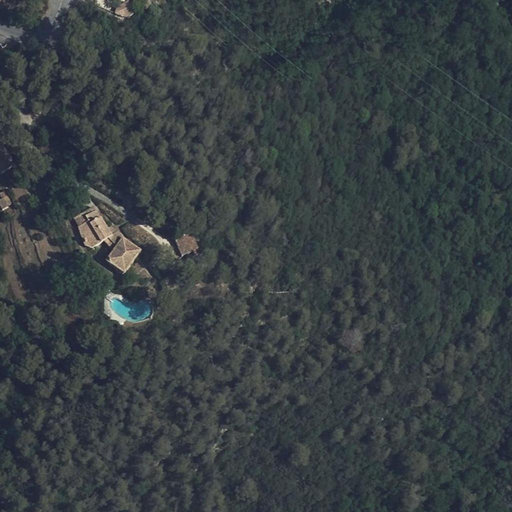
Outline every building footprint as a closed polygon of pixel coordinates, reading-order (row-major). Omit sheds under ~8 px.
[(116,16),(127,15),(125,4),(115,5),(116,16)] [(0,141),(0,152),(1,156),(7,152),(15,163),(12,165),(18,173),(31,165),(20,147),(13,135),(0,141)] [(9,166),(12,165),(15,163),(7,152),(1,156),(9,166)] [(20,194),(24,199),(29,195),(25,190),(20,194)] [(7,195),(0,198),(0,203),(2,208),(11,204),(7,195)] [(35,202),(29,195),(24,199),(20,202),(26,209),(35,202)] [(78,224),(83,233),(92,226),(89,222),(100,213),(98,209),(78,224)] [(117,232),(100,213),(89,222),(92,226),(83,233),(89,248),(95,251),(106,243),(117,251),(110,262),(120,268),(118,271),(126,276),(142,254),(129,243),(129,240),(129,239),(128,237),(127,236),(124,235),(123,235),(120,237),(117,232)] [(185,262),(200,255),(193,241),(177,248),(183,259),(185,262)] [(173,299),(188,294),(184,279),(168,284),(171,293),(173,299)]
